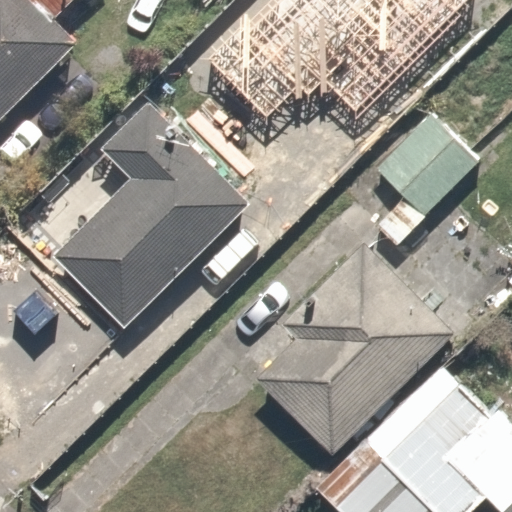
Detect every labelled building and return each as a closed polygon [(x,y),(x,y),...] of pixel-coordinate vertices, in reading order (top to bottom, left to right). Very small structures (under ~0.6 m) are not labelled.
[(0,0),(0,126),(77,49),(27,0),(0,0)] [(322,182),(386,115),(330,62),(266,128),(322,182)] [(138,329),(264,204),(163,104),(118,149),(144,175),(64,255),(138,329)] [(438,109),(375,165),(400,194),(370,221),(395,248),(488,165),(438,109)] [(345,456),(470,334),(376,239),(293,320),(310,337),(268,378),(345,456)]
